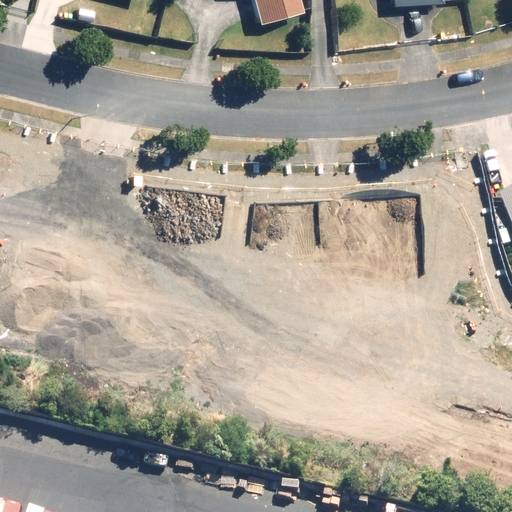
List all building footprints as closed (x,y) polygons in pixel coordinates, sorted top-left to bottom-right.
[(251,0),(259,27),(298,17),(293,0),(251,0)] [(389,0),(390,8),(437,6),(436,0),(389,0)] [(0,264),(27,279),(71,197),(14,166),(0,192),(0,212),(2,214),(0,217),(0,264)] [(511,193),(500,199),(511,226),(511,193)] [(146,205),(105,295),(151,316),(192,226),(146,205)] [(287,311),(306,220),(241,206),(232,251),(242,253),(232,300),(287,311)] [(415,224),(363,211),(340,300),(393,313),(415,224)] [(455,244),(416,255),(427,292),(465,281),(455,244)] [(4,285),(0,308),(0,345),(59,356),(69,297),(4,285)] [(119,338),(76,334),(72,378),(114,383),(119,338)] [(446,417),(336,350),(309,394),(419,461),(446,417)] [(271,375),(198,361),(188,410),(261,424),(271,375)] [(484,390),(478,389),(476,406),(464,405),(457,466),(511,472),(511,419),(511,420),(511,407),(511,375),(486,373),(484,390)] [(286,409),(280,433),(305,438),(310,414),(286,409)]
